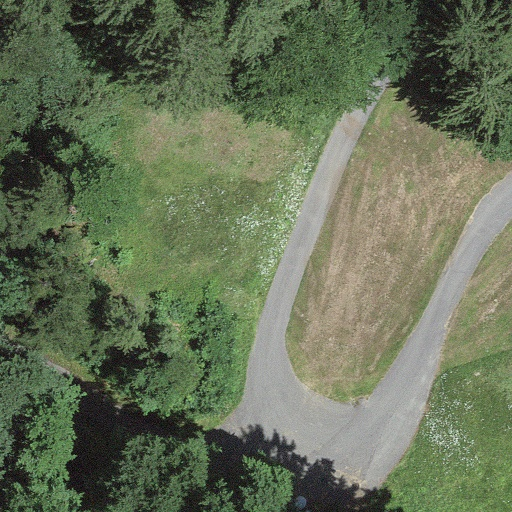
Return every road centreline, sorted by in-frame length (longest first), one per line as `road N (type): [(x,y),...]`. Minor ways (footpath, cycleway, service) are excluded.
road 1 (unclassified): [(511,212),(435,321),(375,435),(319,447),(273,422),(265,388),(305,229),(339,148),(429,0)]
road 2 (track): [(273,422),(49,511)]
